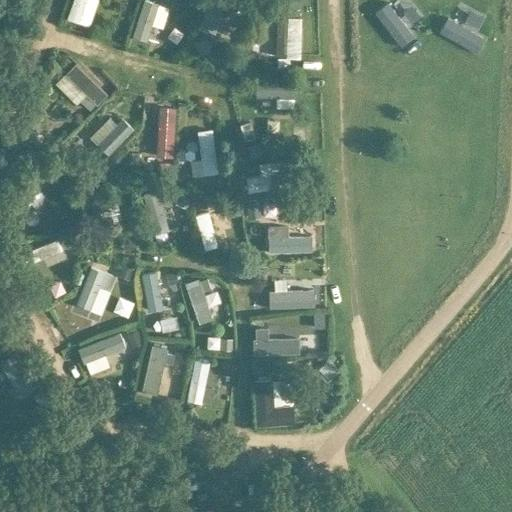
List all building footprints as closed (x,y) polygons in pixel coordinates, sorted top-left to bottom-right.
[(58,0),(52,20),(75,28),(84,0),(58,0)] [(218,9),(218,0),(190,0),(188,30),(205,31),(206,8),(218,9)] [(120,40),(144,45),(153,6),(129,1),(120,40)] [(416,38),(389,3),(375,14),(402,49),(416,38)] [(262,18),(261,55),(287,56),(288,19),(262,18)] [(486,39),(447,19),(439,34),(478,54),(486,39)] [(42,81),(71,113),(91,95),(62,62),(42,81)] [(260,102),(260,110),(282,110),(282,80),(243,79),(242,102),(260,102)] [(142,146),(159,147),(161,107),(144,106),(142,146)] [(94,133),(105,117),(96,111),(84,127),(94,133)] [(106,140),(119,132),(110,119),(98,127),(106,140)] [(187,157),(174,160),(178,179),(205,173),(195,126),(181,129),(187,157)] [(297,127),(290,135),(297,141),(304,133),(297,127)] [(250,160),(235,162),(236,174),(251,173),(250,160)] [(234,193),(263,187),(260,172),(231,178),(234,193)] [(263,204),(252,205),(253,215),(264,214),(263,204)] [(158,244),(156,209),(136,211),(139,246),(158,244)] [(267,254),(282,253),(281,209),(266,209),(267,254)] [(189,250),(203,247),(195,211),(181,214),(189,250)] [(85,314),(101,274),(76,264),(60,304),(85,314)] [(266,269),(258,269),(258,279),(266,279),(266,269)] [(131,311),(150,310),(147,270),(129,271),(131,311)] [(177,320),(196,320),(195,278),(177,279),(177,320)] [(255,286),(254,307),(303,308),(303,287),(255,286)] [(323,313),(314,313),(314,327),(323,326),(323,313)] [(104,329),(64,345),(75,373),(115,356),(104,329)] [(138,331),(127,336),(133,348),(143,343),(138,331)] [(232,340),(220,340),(220,352),(232,352),(232,340)] [(178,342),(175,355),(187,358),(190,345),(178,342)] [(0,354),(0,399),(18,392),(3,354),(0,354)] [(284,362),(271,364),(272,373),(285,372),(284,362)] [(237,377),(240,428),(281,426),(279,402),(264,403),(263,376),(237,377)] [(297,511),(327,511),(316,498),(297,511)]
